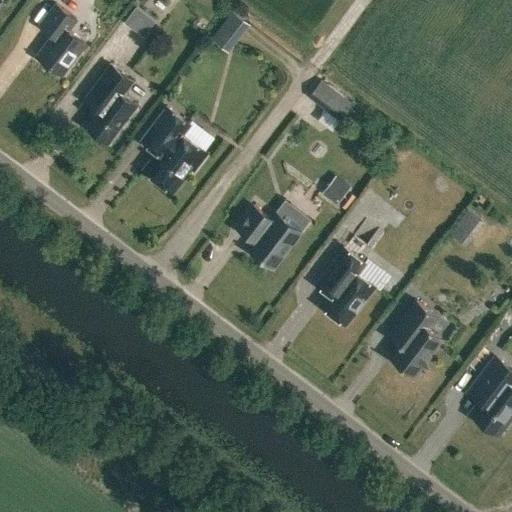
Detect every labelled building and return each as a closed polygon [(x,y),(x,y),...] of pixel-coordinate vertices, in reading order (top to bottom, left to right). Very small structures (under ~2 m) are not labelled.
[(68,29),(76,18),(55,2),(39,24),(51,34),(36,55),(61,74),(85,42),(68,29)] [(232,11),(211,38),(224,48),(245,21),(232,11)] [(110,63),(83,98),(95,106),(83,122),(109,142),(137,105),(122,94),(132,80),(110,63)] [(308,118),(322,128),(338,107),(324,96),(308,118)] [(151,159),(140,174),(171,199),(190,175),(191,177),(205,158),(181,140),(189,129),(164,110),(136,147),(151,159)] [(374,138),(390,150),(398,140),(382,127),(374,138)] [(253,204),(236,226),(253,239),(247,247),(272,267),(300,230),(275,211),(270,217),(253,204)] [(477,218),(466,209),(448,231),(459,239),(477,218)] [(319,303),(345,322),(374,284),(356,271),(364,261),(344,246),(327,268),(339,278),(319,303)] [(416,299),(388,335),(399,343),(389,357),(412,374),(441,335),(429,326),(437,315),(416,299)] [(470,413),(496,433),(499,429),(501,430),(509,420),(507,418),(511,411),(511,384),(511,367),(495,355),(468,391),(480,400),(470,413)]
